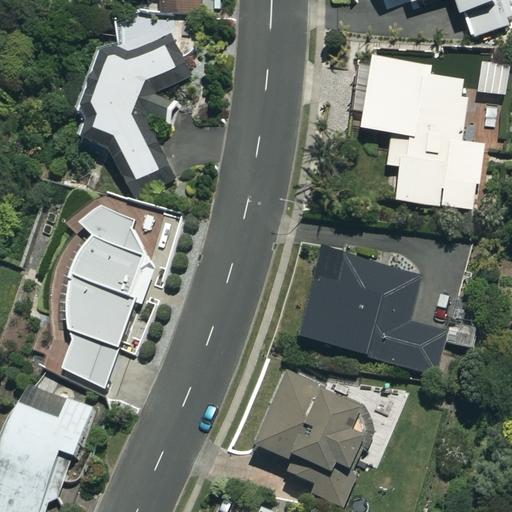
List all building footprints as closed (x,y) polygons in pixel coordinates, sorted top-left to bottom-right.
[(161,0),(162,14),(202,13),(201,0),(161,0)] [(409,0),(412,6),(428,0),(461,0),(475,39),(511,25),(511,10),(508,0),(409,0)] [(176,174),(155,140),(175,86),(191,78),(171,39),(132,58),(108,50),(78,143),(108,153),(136,198),(176,174)] [(432,69),(373,60),(362,133),(392,137),(388,168),(401,170),(397,202),(475,213),(484,148),(462,145),(470,84),(431,78),(432,69)] [(511,69),(481,65),(478,95),(507,99),(511,69)] [(156,263),(144,260),(130,230),(133,220),(103,211),(87,221),(83,230),(92,233),(74,263),(67,290),(66,325),(67,331),(73,333),(60,374),(104,388),(132,300),(144,304),(156,263)] [(419,278),(324,252),(300,338),(432,375),(444,333),(406,322),(419,278)] [(478,330),(451,322),(446,344),(473,351),(478,330)] [(363,403),(286,372),(255,448),(292,463),(287,475),(316,487),(313,496),(343,508),(355,479),(351,478),(367,438),(351,432),(363,403)] [(100,409),(24,385),(0,446),(0,511),(38,511),(56,455),(84,463),(100,409)]
